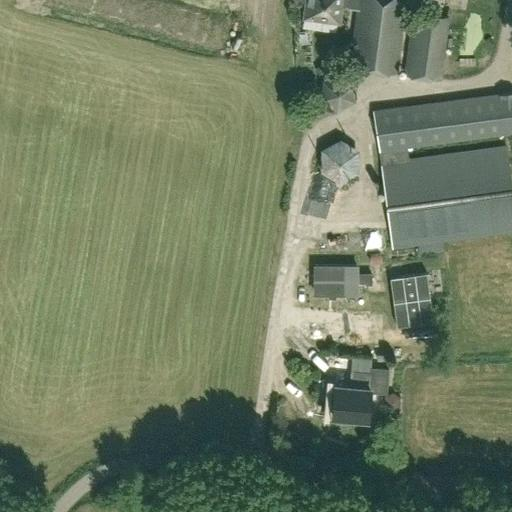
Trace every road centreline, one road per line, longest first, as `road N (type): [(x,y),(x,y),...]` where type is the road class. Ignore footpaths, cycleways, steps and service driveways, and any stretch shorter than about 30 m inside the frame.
road 1 (unclassified): [(61,511),(81,485),(138,463),(383,481)]
road 2 (track): [(383,481),(511,488)]
